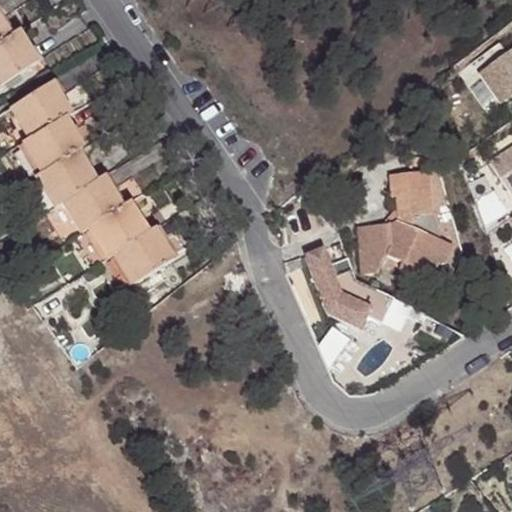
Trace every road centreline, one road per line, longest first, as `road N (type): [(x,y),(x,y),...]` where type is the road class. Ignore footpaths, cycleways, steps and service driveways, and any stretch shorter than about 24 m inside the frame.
road 1 (residential): [(511,329),(360,420),(330,412),(313,391),(247,213),(105,0)]
road 2 (track): [(0,308),(115,487),(140,511)]
